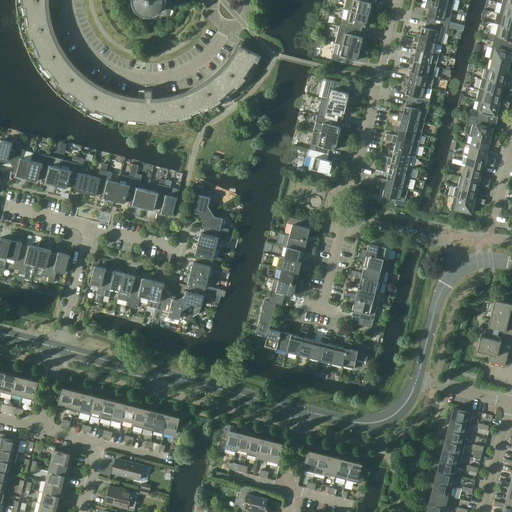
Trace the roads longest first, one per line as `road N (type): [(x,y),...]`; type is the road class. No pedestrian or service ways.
road 1 (tertiary): [(306,411),(58,348)]
road 2 (residential): [(226,26),(186,71),(129,78),(83,45),(68,0)]
road 3 (residential): [(350,187),(398,0)]
road 4 (residential): [(481,511),(508,402),(434,384)]
road 5 (tertiary): [(417,380),(382,421),(306,411)]
road 6 (tertiary): [(462,264),(439,292),(417,380)]
road 7 (residential): [(58,348),(89,226)]
